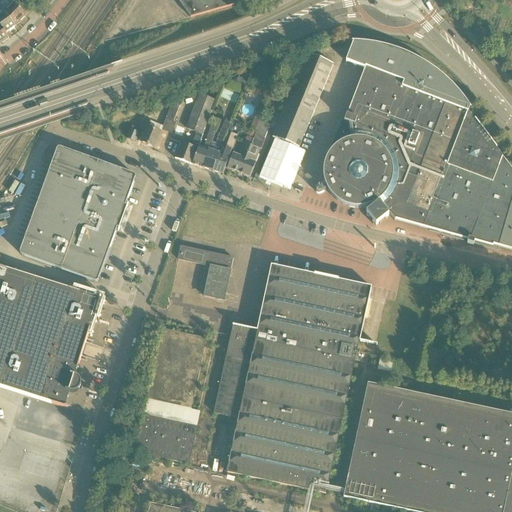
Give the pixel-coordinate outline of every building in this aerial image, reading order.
[(26,16),(13,4),(8,0),(4,0),(0,4),(0,9),(4,15),(15,28),(22,20),(26,16)] [(245,2),(246,0),(177,0),(191,18),(245,2)] [(4,15),(0,9),(0,27),(6,35),(15,28),(4,15)] [(0,27),(0,46),(9,40),(6,35),(0,27)] [(354,43),(352,48),(346,62),(365,69),(347,116),(344,122),(342,121),(332,145),(335,148),(332,151),(329,155),(327,158),(325,163),(324,167),(323,172),(323,176),(324,181),(325,185),(326,188),(328,190),(330,194),(332,196),(335,200),(338,202),(342,205),(346,206),(351,208),(355,208),(359,208),(364,208),(368,207),(372,205),(376,203),(380,201),(380,202),(366,213),(376,225),(390,215),(395,221),(396,220),(468,241),(467,244),(474,246),(475,242),(493,247),(493,245),(511,250),(511,170),(503,159),(468,113),(470,108),(471,110),(471,109),(468,104),(464,99),(460,95),(457,90),(452,86),(448,81),(444,77),(439,74),(434,70),(429,66),(424,63),(419,60),(414,57),(408,55),(403,52),(397,50),(392,48),(386,47),(380,45),(374,44),(368,43),(362,43),(357,42),(352,42),(352,43),(354,43)] [(272,138),(299,149),(333,65),(307,54),(272,138)] [(281,65),(275,61),(270,68),(276,73),(281,65)] [(192,165),(199,147),(209,120),(215,100),(200,94),(186,130),(197,134),(193,142),(183,138),(181,143),(175,159),(192,165)] [(170,107),(166,119),(173,122),(180,106),(174,103),(173,108),(170,107)] [(216,134),(218,127),(221,121),(214,118),(212,124),(210,130),(209,134),(204,149),(199,147),(192,165),(202,168),(209,150),(210,151),(212,143),(215,134),(216,134)] [(147,120),(140,135),(144,137),(141,143),(154,148),(161,133),(163,127),(151,122),(147,120)] [(256,133),(260,123),(254,120),(249,130),(256,133)] [(270,126),(260,123),(256,133),(255,136),(254,140),(254,139),(253,143),(250,149),(241,174),(250,178),(256,163),(255,163),(260,150),(261,150),(265,140),(265,139),(270,126)] [(219,154),(222,147),(230,126),(224,124),(216,145),(212,143),(210,151),(209,150),(202,168),(213,172),(219,154)] [(135,142),(139,134),(130,130),(127,139),(135,142)] [(223,175),(232,150),(233,151),(238,136),(231,133),(228,142),(226,148),(222,147),(219,154),(213,172),(223,175)] [(253,143),(254,139),(247,137),(245,143),(244,143),(239,156),(233,154),(227,169),(241,174),(250,149),(253,143)] [(128,204),(126,204),(135,179),(136,178),(135,176),(134,175),(133,175),(61,149),(60,148),(59,149),(58,149),(57,150),(20,250),(20,252),(20,254),(21,255),(23,256),(95,282),(96,282),(97,282),(98,281),(99,280),(117,231),(118,231),(124,217),(125,217),(126,217),(127,216),(127,215),(128,214),(127,213),(127,212),(126,211),(128,204)] [(210,267),(204,297),(224,301),(231,271),(230,271),(233,259),(181,247),(178,260),(210,267)] [(0,347),(0,257),(0,388),(65,408),(66,407),(70,393),(72,393),(75,393),(77,392),(79,391),(79,390),(81,391),(83,384),(81,384),(81,383),(81,380),(79,379),(77,377),(75,376),(77,372),(0,347)] [(373,289),(271,266),(258,327),(360,350),(373,289)] [(100,299),(73,291),(0,267),(0,307),(88,336),(100,299)] [(0,347),(77,372),(88,336),(0,307),(0,347)] [(438,318),(432,317),(428,332),(434,334),(434,336),(433,336),(445,339),(445,338),(451,313),(452,313),(452,312),(440,309),(440,310),(438,318)] [(358,354),(233,326),(214,414),(238,420),(226,474),(326,496),(358,354)] [(191,411),(191,410),(207,339),(162,330),(147,400),(143,417),(136,453),(189,465),(197,428),(200,413),(191,411)] [(429,348),(426,363),(425,363),(423,372),(433,375),(436,366),(440,367),(444,351),(429,348)] [(391,373),(393,362),(380,359),(378,370),(391,373)] [(511,511),(511,410),(503,408),(502,413),(368,385),(343,498),(364,503),(362,510),(373,511),(377,511),(379,506),(407,511),(511,511)] [(130,510),(131,504),(117,501),(116,507),(130,510)]
